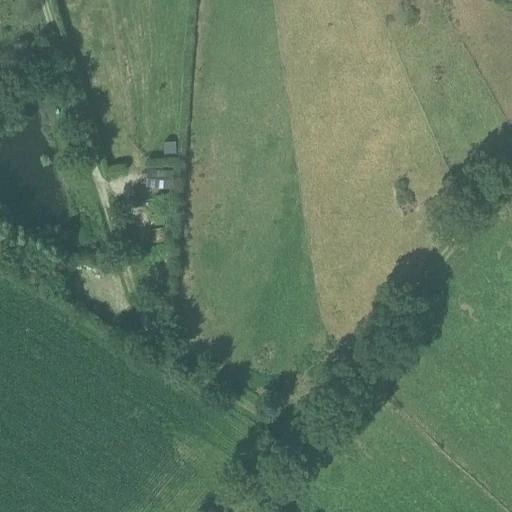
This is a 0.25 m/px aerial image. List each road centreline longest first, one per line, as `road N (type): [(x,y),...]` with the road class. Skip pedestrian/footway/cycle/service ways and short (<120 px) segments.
road 1 (track): [(40,0),(145,332),(288,431)]
road 2 (track): [(511,174),(288,431),(229,511)]
